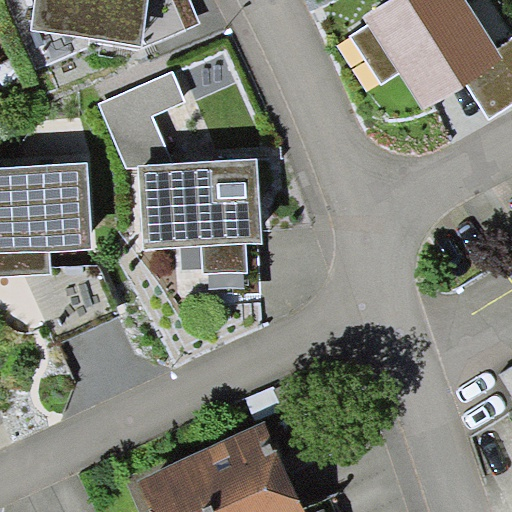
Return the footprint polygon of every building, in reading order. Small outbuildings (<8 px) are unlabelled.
[(36,0),(32,31),(92,39),(91,46),(140,52),(202,24),(191,0),(36,0)] [(465,80),(501,57),(497,50),(464,0),(388,0),(364,16),(370,25),(400,72),(422,107),(465,80)] [(400,72),(370,25),(352,36),(381,83),(400,72)] [(511,102),(511,39),(497,50),(501,57),(465,80),(487,119),(511,102)] [(186,101),(174,71),(99,103),(128,168),(140,167),(139,165),(173,163),(153,117),(186,101)] [(173,163),(139,165),(140,167),(144,249),(200,245),(246,243),(263,242),(258,159),(173,163)] [(87,163),(0,167),(0,276),(51,274),(50,251),(92,249),(87,163)] [(248,274),(246,243),(200,245),(202,275),(248,274)] [(307,511),(266,421),(137,479),(151,511),(307,511)]
